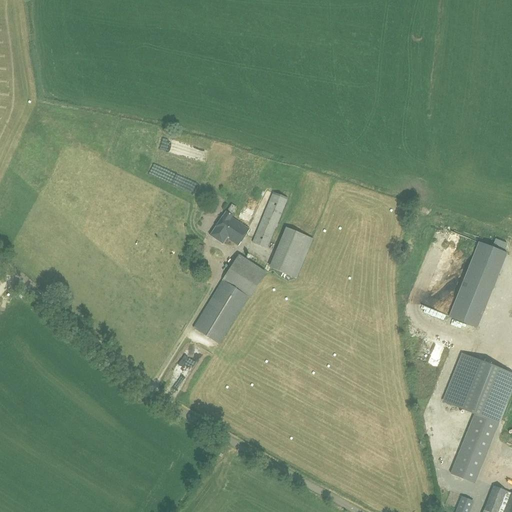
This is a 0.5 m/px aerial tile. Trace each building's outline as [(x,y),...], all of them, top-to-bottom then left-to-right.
[(167,143),(165,150),(175,152),(177,146),(173,145),(173,144),(167,143)] [(212,165),(215,151),(204,148),(201,163),(212,165)] [(197,197),(200,182),(192,180),(189,195),(197,197)] [(274,192),(253,243),(267,248),(288,198),(274,192)] [(225,236),(239,245),(250,228),(232,217),(233,215),(231,213),(236,206),(232,203),(211,235),(221,241),(225,236)] [(290,229),(273,269),(297,279),(313,239),(290,229)] [(478,236),(453,313),(480,322),(506,245),(478,236)] [(204,250),(205,247),(197,244),(196,247),(193,246),(188,258),(200,262),(204,250)] [(216,259),(224,261),(226,252),(218,250),(216,259)] [(223,281),(249,297),(250,298),(265,272),(238,255),(223,281)] [(219,344),(249,297),(223,281),(194,328),(219,344)] [(194,348),(182,366),(193,373),(204,356),(194,348)] [(511,390),(511,373),(463,354),(444,402),(475,414),(451,473),(474,483),(511,390)] [(511,511),(511,492),(494,485),(484,510),(488,511),(511,511)] [(469,511),(473,502),(461,497),(458,503),(454,511),(469,511)]
